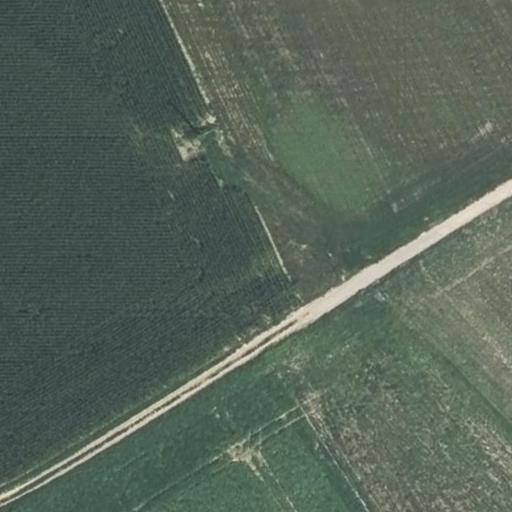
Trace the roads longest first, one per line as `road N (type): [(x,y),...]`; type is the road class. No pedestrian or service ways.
road 1 (track): [(511,185),(0,506)]
road 2 (track): [(307,312),(162,0)]
road 3 (track): [(377,267),(511,427)]
